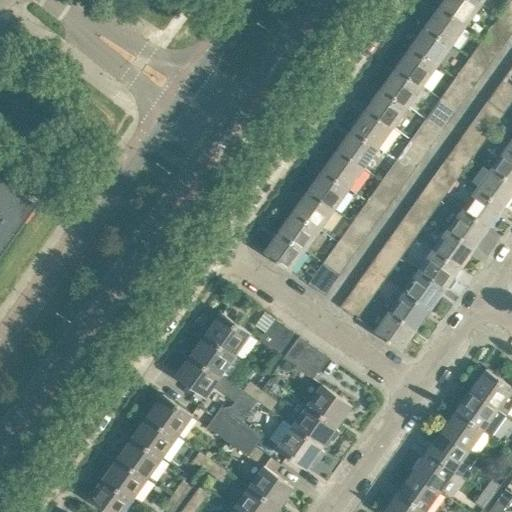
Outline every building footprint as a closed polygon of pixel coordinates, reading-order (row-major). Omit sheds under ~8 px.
[(481,3),(477,0),(444,0),(441,5),(467,23),(481,3)] [(511,0),(500,17),(507,22),(511,22),(511,0)] [(467,23),(441,5),(426,25),(452,44),(467,23)] [(505,44),(507,22),(500,17),(485,38),(492,43),(505,44)] [(452,44),(426,25),(412,46),(437,64),(452,44)] [(490,65),(492,43),(485,38),(470,59),(478,64),(490,65)] [(437,64),(412,46),(406,54),(403,53),(399,53),(394,61),(395,65),(397,66),(423,85),(437,64)] [(476,85),(478,64),(470,59),(456,79),(462,84),(476,85)] [(423,85),(397,66),(382,87),(408,105),(423,85)] [(461,105),(462,84),(456,79),(441,99),(448,104),(461,105)] [(408,105),(382,87),(368,108),(393,126),(408,105)] [(503,113),(511,100),(511,87),(491,96),(497,108),(503,113)] [(447,125),(448,104),(441,99),(427,119),(433,124),(447,125)] [(393,126),(368,108),(353,128),(379,147),(393,126)] [(489,133),(503,113),(497,108),(477,117),(482,128),(489,133)] [(432,146),(433,124),(427,119),(412,140),(419,145),(432,146)] [(379,147),(353,128),(338,149),(364,167),(379,147)] [(474,153),(489,133),(482,128),(462,137),(467,148),(474,153)] [(417,166),(419,145),(412,140),(397,161),(404,166),(417,166)] [(511,179),(511,148),(508,146),(493,166),(511,179)] [(459,174),(474,153),(467,148),(448,157),(453,169),(459,174)] [(364,167),(338,149),(324,169),(349,188),(364,167)] [(402,186),(404,166),(397,161),(383,181),(389,186),(402,186)] [(504,205),(511,194),(511,179),(493,166),(479,187),(504,205)] [(349,188),(324,169),(309,190),(334,208),(349,188)] [(445,194),(459,174),(453,169),(433,178),(438,189),(445,194)] [(0,246),(32,202),(0,179),(0,246)] [(388,207),(389,186),(383,181),(367,202),(374,207),(388,207)] [(490,226),(504,205),(479,187),(464,207),(490,226)] [(430,215),(445,194),(438,189),(418,198),(423,210),(430,215)] [(334,208),(309,190),(294,210),(320,229),(334,208)] [(373,227),(374,207),(367,202),(353,222),(360,226),(373,227)] [(475,246),(490,226),(464,207),(449,228),(475,246)] [(320,229),(294,210),(279,231),(305,249),(320,229)] [(416,235),(430,215),(423,210),(404,218),(409,230),(416,235)] [(358,248),(360,226),(353,222),(338,243),(345,247),(358,248)] [(460,267),(475,246),(449,228),(435,249),(460,267)] [(401,256),(416,235),(409,230),(388,239),(394,251),(401,256)] [(305,249),(279,231),(265,252),(290,270),(305,249)] [(344,269),(345,247),(338,243),(324,263),(332,268),(344,269)] [(454,275),(460,267),(435,249),(420,269),(446,288),(446,287),(448,289),(452,288),(457,281),(457,277),(454,275)] [(386,276),(401,256),(394,251),(374,260),(379,271),(386,276)] [(329,288),(330,276),(330,268),(332,268),(324,263),(309,283),(325,294),(329,288)] [(431,308),(446,288),(420,269),(405,290),(431,308)] [(371,296),(386,276),(379,271),(359,280),(364,291),(371,296)] [(416,329),(431,308),(405,290),(390,310),(416,329)] [(357,317),(367,303),(371,296),(364,291),(346,299),(340,306),(357,317)] [(401,349),(416,329),(390,310),(376,331),(401,349)] [(222,312),(207,333),(236,353),(251,333),(222,312)] [(272,346),(286,325),(275,318),(262,339),(272,346)] [(281,353),(295,332),(286,325),(272,346),(281,353)] [(236,353),(207,333),(192,354),(221,374),(236,353)] [(294,364),(310,343),(300,335),(285,357),(294,364)] [(304,371),(319,349),(310,343),(294,364),(304,371)] [(314,378),(329,356),(319,349),(304,371),(314,378)] [(221,374),(192,354),(177,375),(206,395),(221,374)] [(511,386),(486,368),(472,389),(507,414),(511,407),(511,386)] [(250,380),(243,389),(258,400),(264,390),(250,380)] [(323,384),(308,405),(337,426),(352,405),(323,384)] [(243,421),(258,400),(243,389),(232,405),(224,407),(222,406),(215,416),(236,431),(243,421)] [(507,414),(472,389),(457,409),(484,428),(492,434),(507,414)] [(279,400),(264,390),(258,400),(272,410),(279,400)] [(192,413),(164,393),(149,414),(177,434),(192,413)] [(336,427),(337,426),(308,405),(293,426),(322,446),(328,438),(334,440),(340,432),(336,427)] [(484,428),(457,409),(442,430),(469,449),(470,448),(484,428)] [(177,434),(149,414),(134,435),(162,455),(177,434)] [(236,431),(215,416),(208,425),(229,440),(236,431)] [(264,436),(243,421),(236,431),(256,446),(264,436)] [(321,448),(322,446),(293,426),(278,446),(307,467),(313,459),(319,461),(325,453),(321,448)] [(469,449),(442,430),(428,450),(454,470),(455,469),(469,479),(475,471),(470,468),(479,455),(470,448),(469,449)] [(256,446),(236,431),(229,440),(250,455),(256,446)] [(162,455),(134,435),(119,456),(148,476),(162,455)] [(215,460),(200,450),(193,460),(208,470),(215,460)] [(454,470),(428,450),(413,471),(440,490),(454,470)] [(511,469),(511,450),(503,463),(511,469)] [(148,476),(119,456),(105,476),(133,496),(148,476)] [(229,470),(215,460),(208,470),(222,480),(229,470)] [(265,466),(251,487),(279,507),(294,486),(278,475),(265,466)] [(440,490),(413,471),(398,492),(425,511),(440,490)] [(121,511),(133,496),(105,476),(90,497),(110,511),(121,511)] [(182,500),(192,486),(183,480),(173,493),(182,500)] [(491,480),(483,492),(492,498),(500,487),(491,480)] [(242,511),(275,511),(279,507),(251,487),(236,507),(242,511)] [(206,496),(197,490),(188,503),(197,510),(206,496)] [(511,495),(505,490),(497,502),(506,508),(511,498),(511,495)] [(424,511),(425,511),(398,492),(383,511),(424,511)] [(483,511),(492,498),(483,492),(474,505),(483,511)] [(167,511),(173,511),(182,500),(173,493),(162,509),(167,511)] [(502,511),(506,508),(497,502),(489,511),(502,511)] [(195,511),(197,510),(188,503),(181,511),(195,511)]
